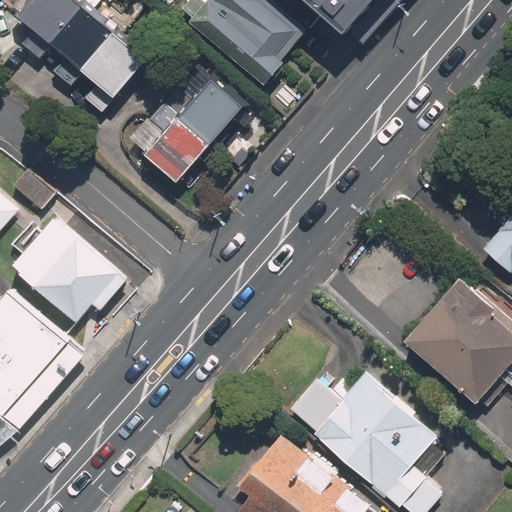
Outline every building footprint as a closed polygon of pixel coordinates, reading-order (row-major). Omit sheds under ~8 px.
[(143,66),(62,0),(34,0),(13,25),(30,39),(21,49),(38,64),(48,52),(59,62),(50,73),(70,90),(78,79),(93,91),(84,102),(102,116),(143,66)] [(190,0),(175,18),(262,90),(302,42),(258,5),(261,0),(190,0)] [(322,0),(352,27),(377,0),(322,0)] [(141,162),(173,189),(240,111),(207,84),(191,103),(175,90),(148,123),(163,136),(141,162)] [(25,170),(11,186),(39,210),(53,194),(25,170)] [(0,196),(0,229),(16,211),(0,196)] [(511,212),(482,247),(511,273),(511,212)] [(124,282),(50,220),(7,270),(74,326),(89,308),(97,314),(124,282)] [(457,275),(404,336),(478,399),(511,359),(511,336),(489,316),(496,308),(457,275)] [(0,438),(75,355),(9,296),(0,306),(0,438)] [(316,378),(284,416),(398,511),(425,511),(441,494),(424,480),(446,454),(431,442),(435,436),(361,374),(340,398),(316,378)] [(364,511),(369,507),(278,435),(233,491),(245,501),(235,511),(364,511)]
